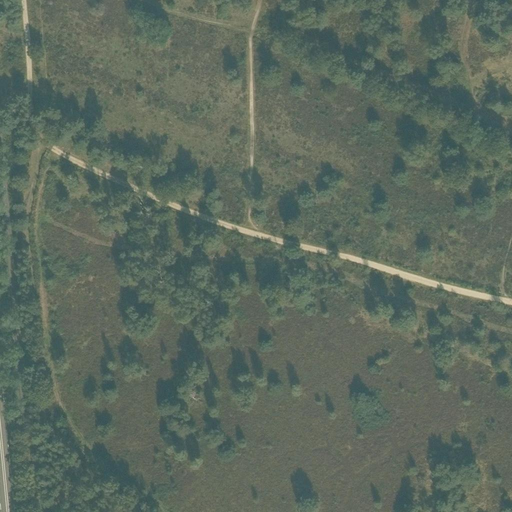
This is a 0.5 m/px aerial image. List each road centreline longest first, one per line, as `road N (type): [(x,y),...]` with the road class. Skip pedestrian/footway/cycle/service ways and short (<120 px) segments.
road 1 (track): [(511,303),(249,233)]
road 2 (track): [(249,233),(65,156)]
road 3 (track): [(65,156),(34,130),(24,0)]
